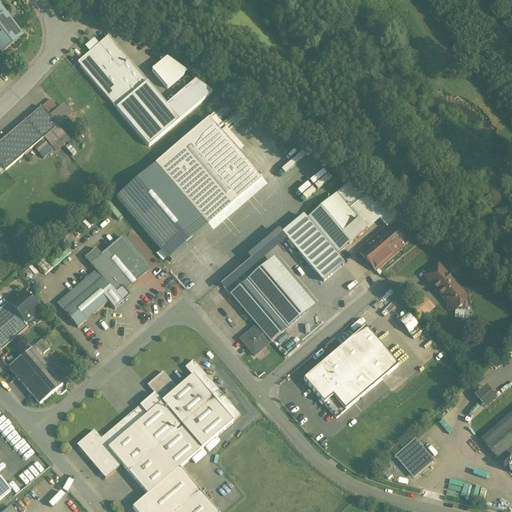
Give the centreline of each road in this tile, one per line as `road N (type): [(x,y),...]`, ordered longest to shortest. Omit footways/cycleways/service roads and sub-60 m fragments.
road 1 (residential): [(258,386),(202,319),(184,309),(165,315),(35,430)]
road 2 (residential): [(473,511),(390,492),(331,467),(258,386)]
road 3 (unknown): [(184,309),(292,206),(290,190),(241,136)]
road 4 (residential): [(258,386),(385,276)]
